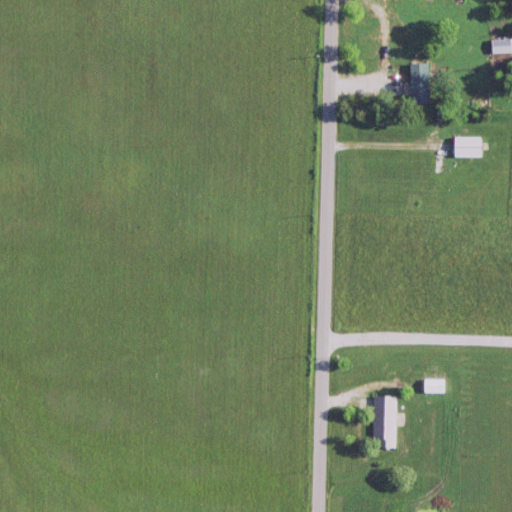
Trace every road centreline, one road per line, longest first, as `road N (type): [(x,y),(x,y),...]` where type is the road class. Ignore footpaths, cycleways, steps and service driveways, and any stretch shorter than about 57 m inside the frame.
road 1 (residential): [(334,0),(320,511)]
road 2 (residential): [(325,343),(511,343)]
